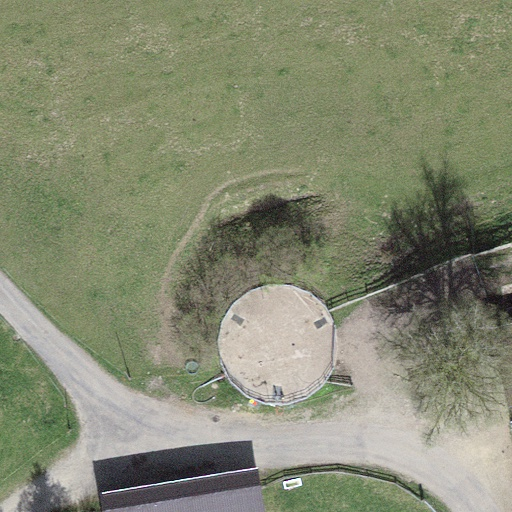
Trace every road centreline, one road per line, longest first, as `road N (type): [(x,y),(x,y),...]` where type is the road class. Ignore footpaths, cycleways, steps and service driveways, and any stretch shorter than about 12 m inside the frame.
road 1 (track): [(140,436),(286,435),(383,458),(456,493),(468,511)]
road 2 (track): [(0,289),(140,436)]
road 3 (track): [(14,511),(140,436)]
